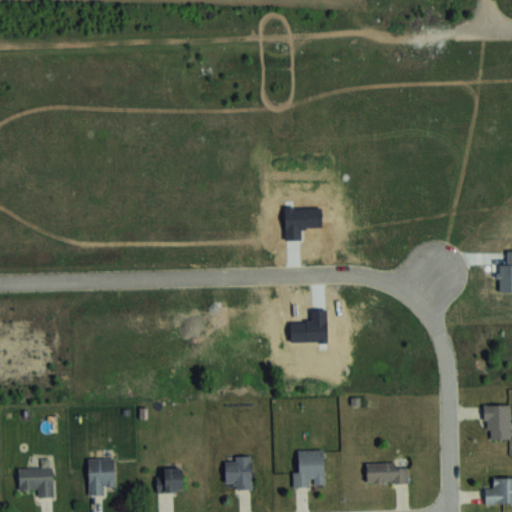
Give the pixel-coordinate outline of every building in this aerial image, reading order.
[(510,405),(485,405),(485,440),(510,440),(510,405)] [(324,448),(295,448),(295,485),(324,485),(324,448)] [(225,455),(225,485),(234,485),(234,488),(252,488),(252,455),(225,455)] [(87,457),(87,494),(106,494),(106,485),(114,485),(114,457),(87,457)] [(408,482),(408,461),(367,461),(367,482),(408,482)] [(19,488),(37,487),(37,496),(53,495),(53,465),(18,466),(19,488)] [(183,467),(163,467),(163,475),(156,475),(156,491),(183,491),(183,467)] [(511,476),(493,476),(493,487),(485,487),(485,502),(511,502),(511,476)]
